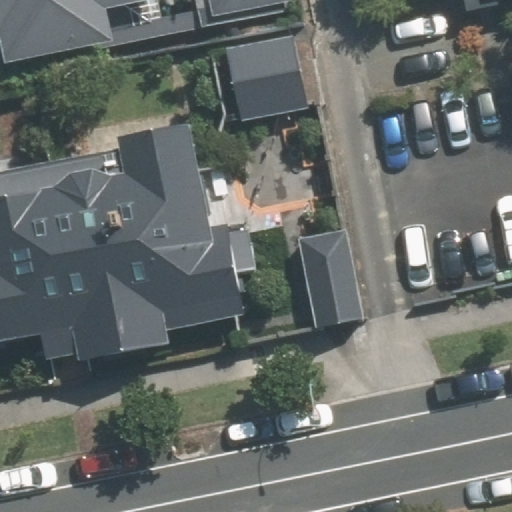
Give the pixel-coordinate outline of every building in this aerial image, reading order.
[(0,0),(0,61),(10,59),(13,74),(120,52),(114,21),(165,11),(162,0),(0,0)] [(218,0),(221,14),(285,0),(218,0)] [(233,56),(246,127),(314,114),(300,43),(233,56)] [(200,145),(0,182),(0,359),(48,350),(53,378),(178,355),(175,339),(252,325),(235,230),(216,234),(200,145)] [(353,221),(298,231),(315,325),(371,315),(353,221)]
